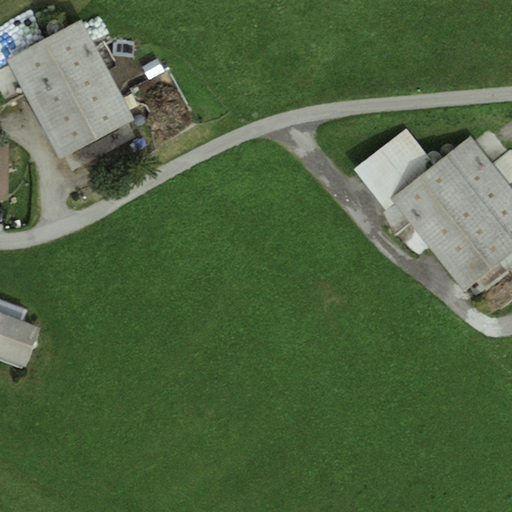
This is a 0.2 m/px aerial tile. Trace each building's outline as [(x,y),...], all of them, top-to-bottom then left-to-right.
[(82,22),(6,60),(57,160),(133,122),(82,22)] [(391,200),(435,166),(406,129),(353,170),(386,212),(395,205),(391,200)] [(491,164),(470,137),(435,166),(391,200),(395,205),(464,292),(511,254),(511,190),(508,185),(491,164)] [(511,150),(510,150),(491,164),(508,185),(511,182),(511,150)] [(0,300),(0,315),(22,322),(27,309),(0,300)] [(22,322),(0,315),(0,360),(26,369),(39,327),(22,322)]
